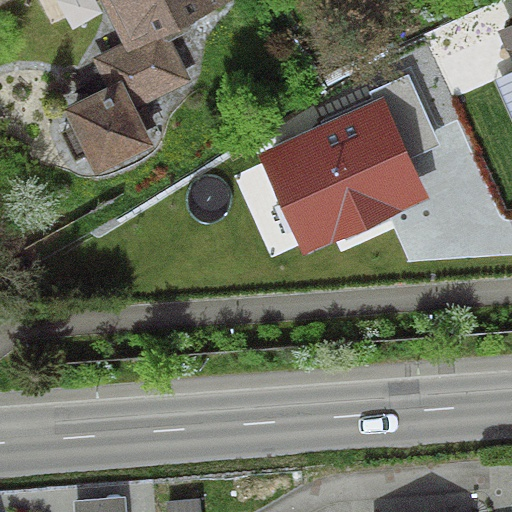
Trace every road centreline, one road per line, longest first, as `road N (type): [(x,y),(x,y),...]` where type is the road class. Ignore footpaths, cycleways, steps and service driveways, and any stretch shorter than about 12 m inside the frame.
road 1 (track): [(0,343),(32,326),(511,292)]
road 2 (secondary): [(511,403),(0,441)]
